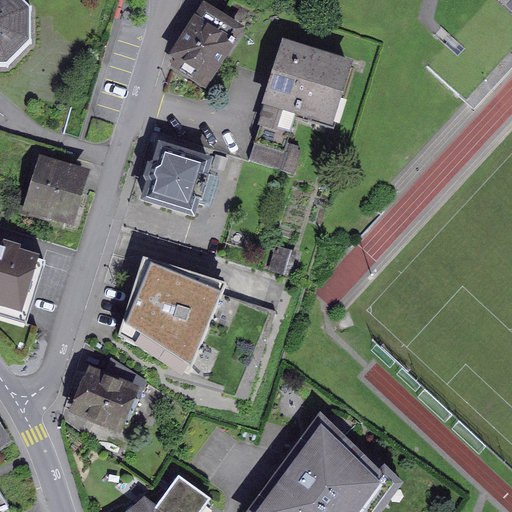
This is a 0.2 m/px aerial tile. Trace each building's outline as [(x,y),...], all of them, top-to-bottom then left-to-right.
[(0,0),(0,68),(8,69),(31,46),(32,14),(18,0),(0,0)] [(245,32),(206,7),(170,64),(208,89),(245,32)] [(287,46),(261,126),(278,132),(284,116),(335,133),(356,68),(287,46)] [(196,223),(214,168),(160,150),(142,205),(196,223)] [(91,174),(42,162),(33,198),(22,195),(17,215),(78,230),(91,174)] [(0,253),(0,323),(26,332),(46,268),(0,253)] [(226,283),(143,258),(118,333),(188,372),(226,283)] [(141,395),(89,374),(70,420),(122,441),(141,395)] [(322,418),(249,511),(366,511),(386,486),(322,418)] [(0,451),(11,446),(0,427),(0,451)] [(156,511),(144,503),(135,511),(206,511),(212,505),(182,481),(157,511),(156,511)]
